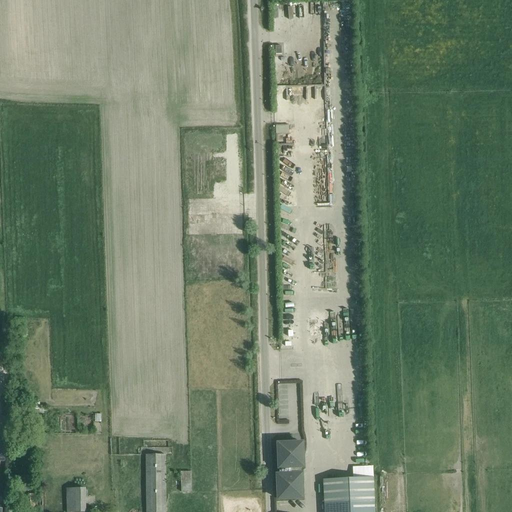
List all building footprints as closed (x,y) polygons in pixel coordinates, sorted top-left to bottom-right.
[(278,125),(278,133),(291,133),(291,125),(278,125)] [(0,433),(0,447),(6,447),(10,443),(10,433),(0,433)] [(278,475),(279,499),(303,498),(302,474),(301,474),(300,467),(303,467),(303,451),(303,450),(303,443),(296,443),(279,444),(280,468),(281,475),(278,475)] [(166,511),(166,455),(147,455),(147,511),(166,511)] [(184,491),(194,491),(193,471),(183,471),(184,491)] [(375,511),(375,501),(374,478),(323,480),(324,511),(375,511)] [(32,481),(21,482),(22,491),(33,490),(32,481)] [(67,511),(85,511),(85,489),(67,489),(67,511)]
